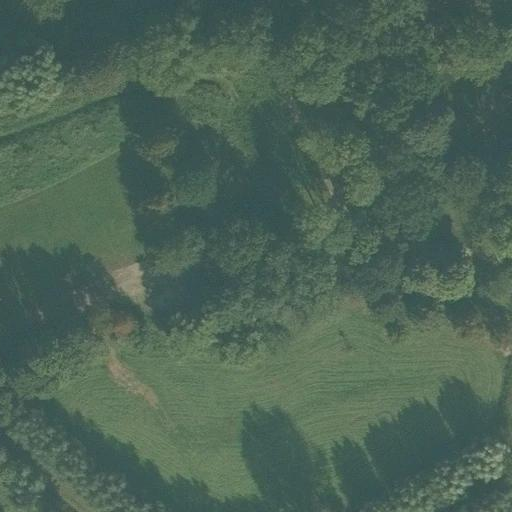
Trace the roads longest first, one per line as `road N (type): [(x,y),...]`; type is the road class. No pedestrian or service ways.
road 1 (track): [(0,334),(281,237)]
road 2 (track): [(98,511),(0,430)]
